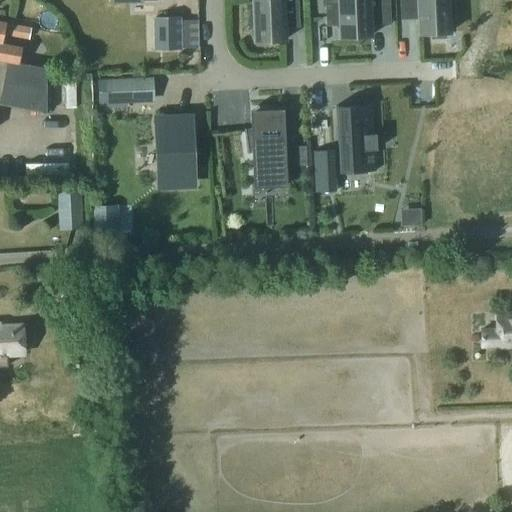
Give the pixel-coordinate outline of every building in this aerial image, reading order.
[(299,26),(297,0),(252,0),(253,13),(249,13),(249,27),(254,27),(255,41),(285,40),(284,27),(299,26)] [(340,24),(340,37),(370,36),(370,24),(390,23),(388,0),(338,0),(339,4),(326,5),(327,25),(340,24)] [(400,0),(402,18),(419,18),(420,33),(431,33),(432,38),(445,37),(445,32),(449,32),(449,19),(454,19),(453,2),(448,2),(447,0),(400,0)] [(181,16),(156,17),(157,49),(182,48),(181,16)] [(0,103),(47,112),(48,68),(20,62),(23,47),(3,43),(4,34),(29,38),(32,27),(0,21),(0,103)] [(152,99),(151,77),(107,79),(108,101),(152,99)] [(337,105),(335,105),(339,172),(340,172),(340,171),(362,170),(361,166),(374,165),(374,170),(375,170),(374,149),(376,149),(376,133),(374,133),(372,104),(371,104),(371,109),(359,109),(358,106),(337,107),(337,105)] [(252,151),(254,186),(286,185),(283,109),(250,110),(251,128),(244,128),(247,153),(248,153),(252,151)] [(191,126),(162,120),(156,120),(158,184),(194,182),(191,126)] [(306,145),(291,146),(292,167),(307,166),(306,145)] [(83,226),(80,186),(58,188),(61,228),(83,226)] [(93,205),(94,235),(114,234),(113,204),(93,205)] [(421,224),(420,208),(408,209),(409,225),(421,224)] [(501,347),(511,346),(511,314),(496,315),(497,329),(481,329),(481,346),(501,345),(501,347)] [(23,354),(21,326),(0,326),(0,366),(7,366),(7,355),(23,354)]
